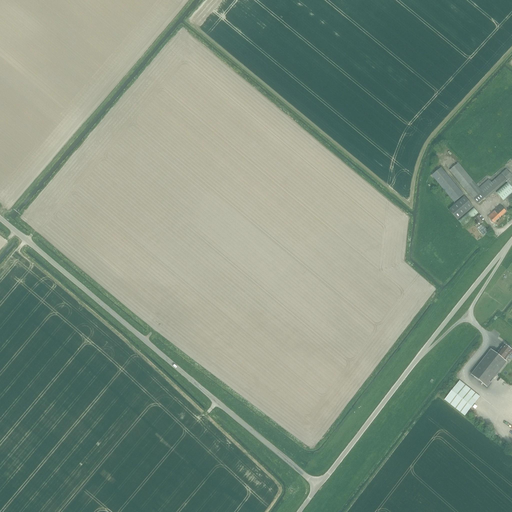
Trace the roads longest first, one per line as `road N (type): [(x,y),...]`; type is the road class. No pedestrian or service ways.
road 1 (unclassified): [(318,486),(0,218)]
road 2 (unclassified): [(318,486),(511,240)]
